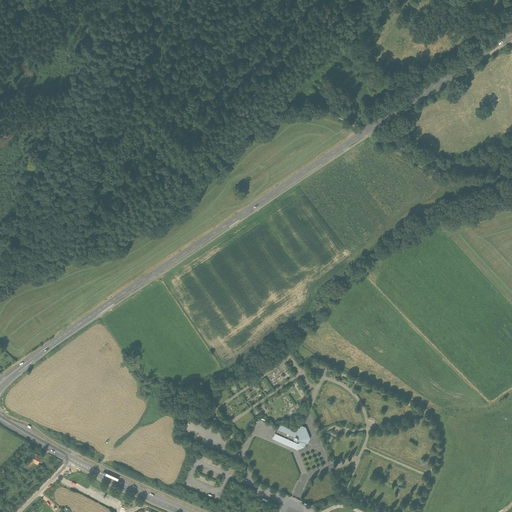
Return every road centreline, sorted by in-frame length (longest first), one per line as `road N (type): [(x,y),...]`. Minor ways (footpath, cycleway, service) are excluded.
road 1 (secondary): [(511,32),(25,363)]
road 2 (secondary): [(70,459),(187,511)]
